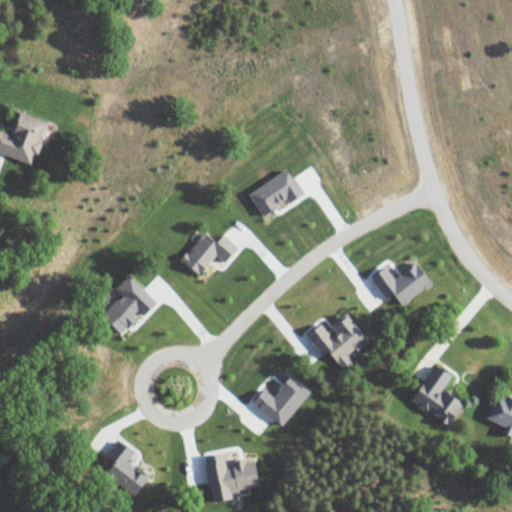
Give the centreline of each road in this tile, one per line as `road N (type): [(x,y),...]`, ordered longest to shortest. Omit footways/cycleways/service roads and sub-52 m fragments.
road 1 (residential): [(435,192),(332,242),(287,279),(200,363),(210,390),(201,413),(180,424),(151,417),(138,390),(149,363),(179,353),(200,363)]
road 2 (residential): [(392,0),(409,100),(443,216),(466,259),(511,302)]
